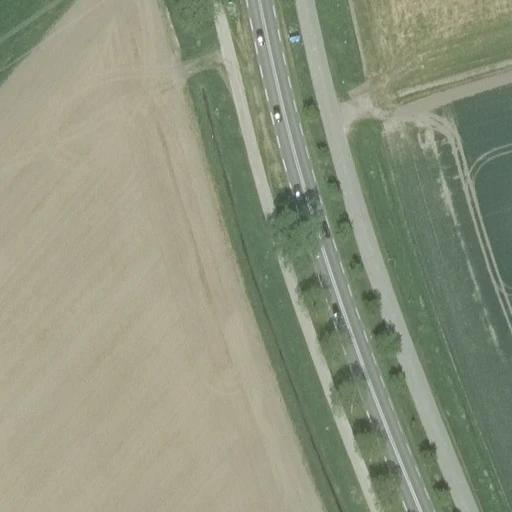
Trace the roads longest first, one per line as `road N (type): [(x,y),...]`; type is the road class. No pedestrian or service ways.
road 1 (unclassified): [(468,511),(375,272),(303,0)]
road 2 (unclassified): [(377,511),(286,267),(213,0)]
road 3 (primary): [(420,511),(296,165),(258,0)]
